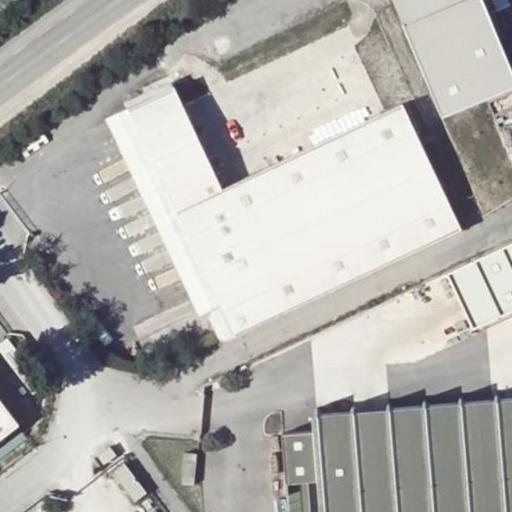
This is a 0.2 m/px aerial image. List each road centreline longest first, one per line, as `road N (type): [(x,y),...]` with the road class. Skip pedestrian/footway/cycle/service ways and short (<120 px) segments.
road 1 (unclassified): [(0,267),(181,511)]
road 2 (tertiary): [(134,0),(0,92)]
